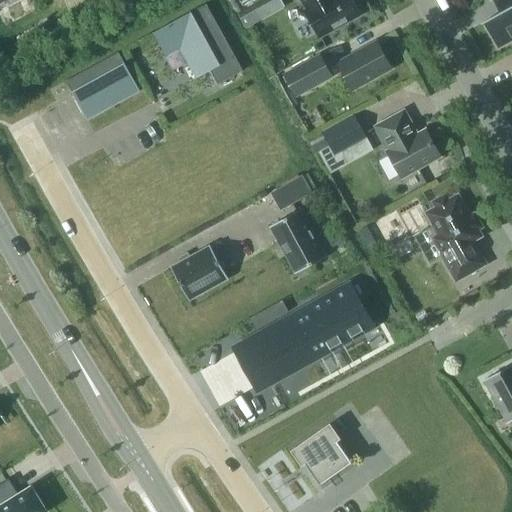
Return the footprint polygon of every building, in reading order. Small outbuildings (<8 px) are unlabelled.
[(0,0),(0,9),(18,0),(0,0)] [(302,0),(307,9),(306,10),(320,36),(361,14),(360,11),(362,7),(358,0),(302,0)] [(511,0),(503,0),(508,8),(485,21),(499,46),(511,39),(511,0)] [(165,53),(182,43),(200,76),(210,70),(218,84),(243,70),(207,3),(153,32),(165,53)] [(66,14),(72,28),(95,18),(89,4),(66,14)] [(263,20),(257,10),(240,19),(246,29),(263,20)] [(352,89),(391,68),(377,41),(338,63),(352,89)] [(119,52),(66,81),(72,91),(85,116),(138,87),(119,52)] [(283,74),(296,98),(333,78),(320,54),(283,74)] [(413,126),(405,111),(377,126),(390,151),(388,152),(401,176),(440,155),(426,131),(417,136),(412,127),(413,126)] [(322,132),(335,155),(367,138),(354,114),(322,132)] [(302,177),(272,193),(281,209),(311,192),(302,177)] [(433,207),(424,212),(436,234),(429,238),(455,284),(488,265),(475,242),(484,236),(480,230),(483,228),(474,212),(471,213),(459,192),(448,198),(445,193),(430,202),(433,207)] [(297,273),(327,257),(300,209),(270,226),(297,273)] [(229,278),(210,246),(171,268),(189,300),(229,278)] [(349,286),(242,346),(263,385),(371,325),(349,286)] [(257,329),(289,311),(283,300),(250,318),(257,329)] [(508,423),(511,420),(511,364),(484,380),(508,423)] [(352,463),(337,442),(341,439),(330,423),(291,451),(302,466),(306,464),(321,485),(322,485),(322,484),(352,463)] [(9,478),(0,483),(0,511),(44,511),(46,511),(31,486),(19,494),(9,478)]
